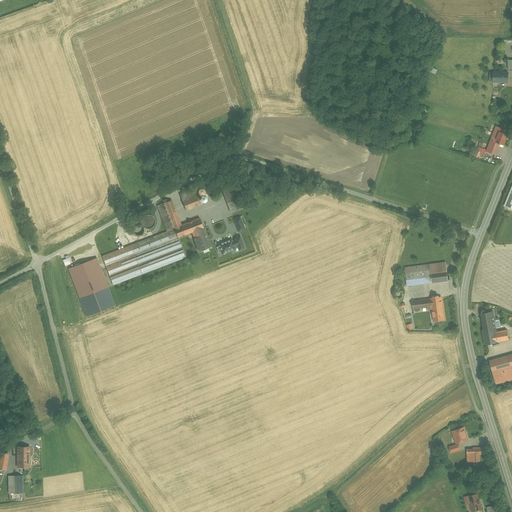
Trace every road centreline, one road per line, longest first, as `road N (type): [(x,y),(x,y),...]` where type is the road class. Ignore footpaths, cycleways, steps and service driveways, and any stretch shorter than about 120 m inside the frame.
road 1 (unclassified): [(37,263),(234,158),(481,236)]
road 2 (unclassified): [(141,511),(74,412),(37,263)]
road 3 (secondary): [(481,236),(464,294),(465,323),(511,486)]
